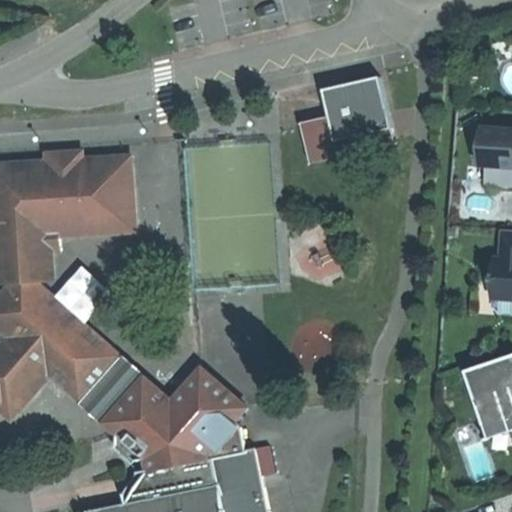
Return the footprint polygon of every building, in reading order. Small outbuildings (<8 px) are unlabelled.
[(385,74),(329,87),(335,115),(341,138),(397,125),(385,74)] [(335,115),(307,121),(316,159),(400,139),(397,125),(341,138),(335,115)] [(511,129),(483,127),(481,166),(511,167),(511,129)] [(51,161),(0,165),(0,269),(18,285),(21,327),(11,338),(0,350),(0,404),(3,404),(6,400),(21,413),(58,372),(73,387),(101,385),(116,368),(115,344),(96,328),(69,329),(49,312),(61,298),(44,282),(59,281),(58,251),(67,251),(66,236),(132,232),(142,221),(138,165),(126,156),(87,158),(79,152),(67,152),(58,153),(51,161)] [(137,155),(126,156),(138,165),(137,155)] [(142,221),(132,232),(142,231),(142,221)] [(511,230),(505,230),(503,260),(497,259),(494,298),(501,298),(511,298),(511,230)] [(0,285),(15,285),(3,328),(11,338),(21,327),(18,285),(0,269),(0,285)] [(96,328),(61,298),(49,312),(69,329),(96,328)] [(511,315),(511,298),(501,298),(500,315),(511,315)] [(162,386),(115,344),(116,368),(101,385),(73,387),(88,399),(88,400),(98,410),(122,432),(162,386)] [(511,356),(469,371),(487,426),(487,425),(509,418),(511,426),(511,356)] [(162,386),(122,432),(124,433),(124,443),(143,460),(153,458),(155,469),(132,503),(94,510),(94,511),(276,511),(264,447),(253,449),(249,427),(242,421),(255,407),(210,367),(203,375),(179,401),(162,386)] [(3,404),(0,404),(0,408),(14,421),(21,413),(6,400),(3,404)] [(511,426),(509,418),(487,425),(492,440),(511,432),(511,426)] [(144,471),(130,492),(132,503),(155,469),(144,471)]
